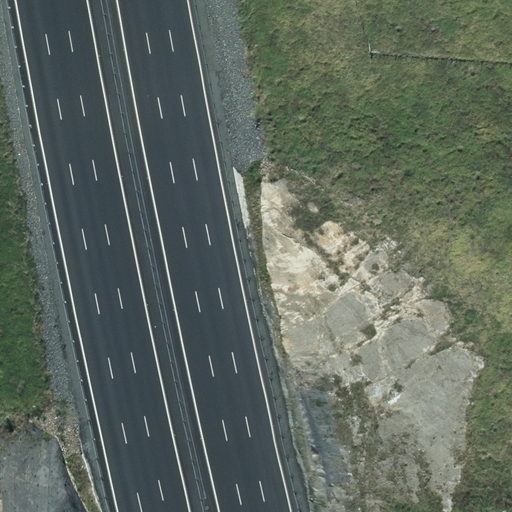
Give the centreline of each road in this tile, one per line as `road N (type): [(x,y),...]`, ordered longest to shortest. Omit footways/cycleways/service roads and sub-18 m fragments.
road 1 (motorway): [(157,0),(259,511)]
road 2 (motorway): [(155,511),(55,0)]
